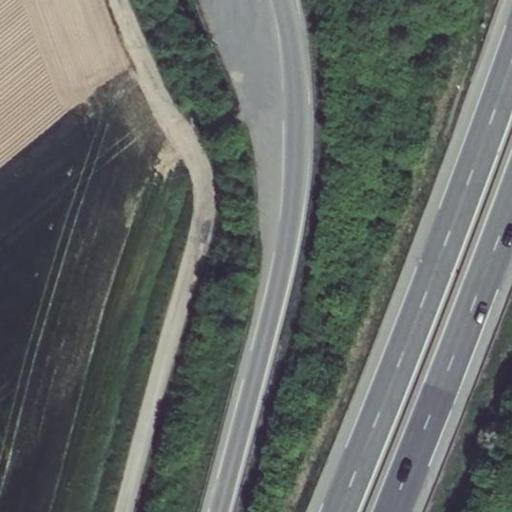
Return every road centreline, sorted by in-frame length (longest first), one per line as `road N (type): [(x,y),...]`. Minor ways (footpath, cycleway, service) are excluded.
road 1 (trunk): [(283,0),(294,57),(294,190),(219,511)]
road 2 (trunk): [(511,69),(340,511)]
road 3 (trunk): [(391,511),(511,202)]
